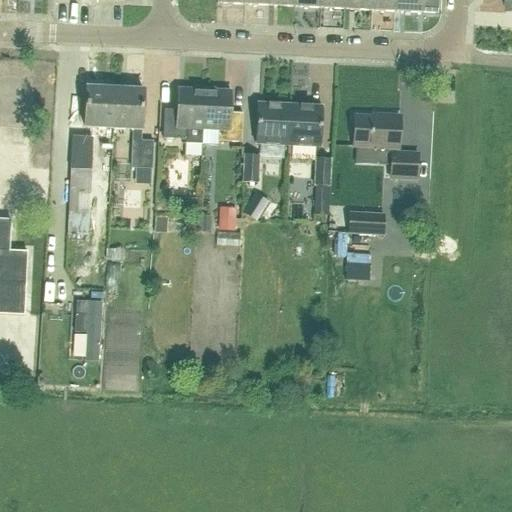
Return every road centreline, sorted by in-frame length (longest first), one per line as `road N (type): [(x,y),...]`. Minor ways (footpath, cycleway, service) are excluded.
road 1 (residential): [(444,53),(160,38)]
road 2 (residential): [(160,38),(0,31)]
